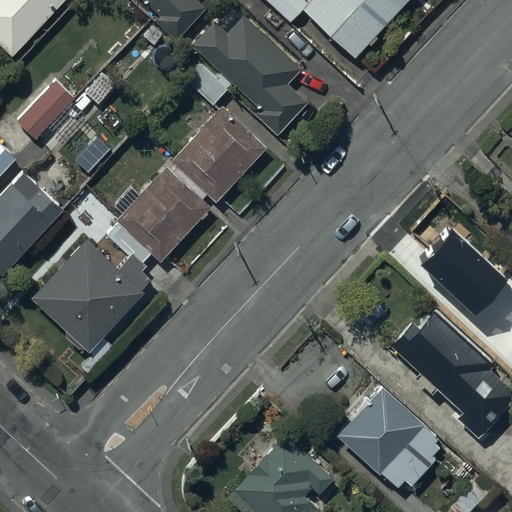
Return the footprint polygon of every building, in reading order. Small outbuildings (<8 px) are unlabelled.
[(0,0),(0,42),(12,54),(62,0),(0,0)] [(142,0),(159,15),(154,21),(177,41),(207,8),(198,0),(142,0)] [(408,0),(312,0),(304,9),(357,56),(408,0)] [(300,69),(243,16),(227,34),(214,21),(191,46),(261,110),(256,116),(278,136),(308,103),(287,84),(300,69)] [(36,138),(74,97),(55,80),(17,121),(36,138)] [(267,146),(222,105),(171,160),(216,202),(267,146)] [(0,176),(18,158),(0,140),(0,176)] [(211,207),(166,166),(116,221),(161,261),(211,207)] [(0,271),(4,275),(63,210),(22,173),(13,184),(11,182),(0,194),(0,271)] [(451,225),(420,257),(474,307),(504,274),(451,225)] [(86,237),(30,297),(66,330),(66,336),(79,348),(85,347),(90,352),(146,292),(86,237)] [(493,364),(435,311),(420,327),(414,321),(391,346),(464,412),(460,419),(480,437),(511,402),(511,391),(488,370),(493,364)] [(436,435),(382,388),(339,435),(380,471),(382,469),(399,484),(405,477),(413,484),(435,459),(432,456),(439,449),(434,444),(437,440),(435,438),(436,435)] [(321,497),(338,479),(287,431),(225,497),(241,511),(322,511),(323,511),(306,494),(311,488),(321,497)]
